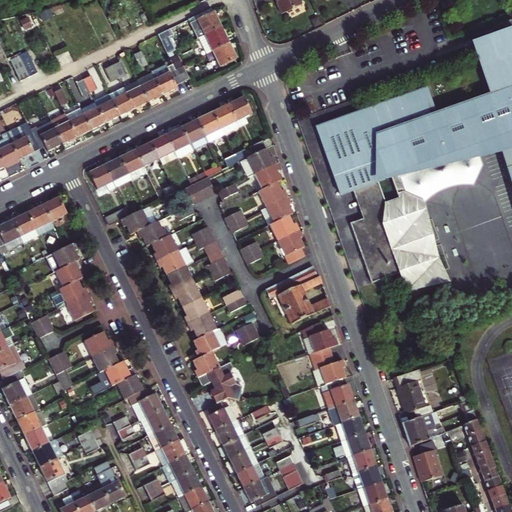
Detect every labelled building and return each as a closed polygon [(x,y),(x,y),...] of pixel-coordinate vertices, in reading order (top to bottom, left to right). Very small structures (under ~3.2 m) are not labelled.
[(270,0),(272,1),(273,5),(273,6),(278,16),(296,7),(292,0),(270,0)] [(117,6),(110,9),(121,31),(128,27),(117,6)] [(196,21),(204,37),(220,29),(216,21),(212,13),(196,21)] [(41,18),(44,25),(53,21),(50,14),(41,18)] [(311,14),(304,18),(307,26),(315,22),(311,14)] [(27,21),(19,25),(25,36),(32,32),(27,21)] [(204,37),(198,40),(206,55),(212,53),(228,45),(223,36),(220,29),(204,37)] [(437,114),(428,89),(316,129),(340,195),(358,189),(369,220),(364,222),(363,219),(350,224),(372,284),(404,272),(411,292),(445,279),(431,242),(433,241),(421,206),(418,199),(407,203),(397,175),(410,170),(411,175),(426,169),(424,165),(431,162),(433,167),(465,155),(462,146),(473,142),(483,138),(505,141),(505,143),(501,144),(504,153),(511,175),(511,36),(474,50),(490,94),(437,114)] [(174,51),(167,38),(159,42),(166,56),(174,51)] [(219,67),(235,59),(231,52),(228,45),(212,53),(219,67)] [(37,74),(27,53),(18,57),(28,78),(37,74)] [(140,69),(147,65),(140,53),(134,56),(140,69)] [(20,82),(28,78),(18,57),(10,61),(20,82)] [(174,71),(182,67),(183,67),(180,61),(171,65),(174,71)] [(118,63),(111,67),(117,80),(124,77),(118,63)] [(176,89),(175,87),(181,84),(174,71),(171,65),(167,68),(166,66),(150,73),(151,75),(161,96),(172,91),(176,89)] [(111,83),(117,80),(111,67),(105,70),(111,83)] [(181,84),(189,80),(182,67),(174,71),(181,84)] [(151,75),(136,82),(146,103),(154,99),(161,96),(151,75)] [(96,90),(90,77),(83,80),(89,94),(96,90)] [(75,84),(82,97),(89,94),(83,80),(75,84)] [(122,89),(132,110),(139,107),(146,103),(136,82),(122,89)] [(107,96),(117,117),(125,113),(132,110),(122,89),(107,96)] [(61,90),(53,94),(59,108),(67,104),(61,90)] [(93,103),(103,124),(111,120),(117,117),(107,96),(93,103)] [(236,103),(227,107),(238,129),(247,124),(244,118),(251,115),(243,99),(236,103)] [(93,103),(78,110),(89,131),(96,127),(103,124),(93,103)] [(213,114),(224,136),(238,129),(227,107),(219,111),(213,114)] [(67,123),(74,138),(81,135),(89,131),(78,110),(78,109),(64,116),(64,117),(67,123)] [(198,121),(208,143),(224,136),(213,114),(205,118),(198,121)] [(45,147),(47,151),(50,150),(61,145),(53,130),(50,123),(48,117),(34,124),(33,123),(26,126),(38,150),(45,147)] [(50,123),(53,130),(67,123),(64,117),(50,123)] [(182,129),(193,151),(208,143),(198,121),(189,125),(182,129)] [(53,130),(61,145),(68,141),(74,138),(67,123),(53,130)] [(4,135),(17,161),(28,155),(38,150),(26,126),(25,124),(4,135)] [(17,161),(4,135),(0,127),(0,140),(1,142),(0,142),(0,161),(3,167),(9,164),(17,161)] [(166,137),(177,159),(193,151),(182,129),(173,133),(166,137)] [(158,140),(151,144),(158,160),(162,167),(177,159),(166,137),(158,140)] [(407,203),(418,199),(421,206),(422,204),(426,201),(428,199),(432,197),(434,195),(437,194),(440,192),(443,191),(447,190),(451,189),(454,188),(457,187),(459,188),(462,187),(465,187),(467,188),(471,188),(481,166),(489,156),(504,153),(501,144),(505,143),(505,141),(483,138),(473,142),(462,146),(465,155),(433,167),(431,162),(424,165),(426,169),(411,175),(410,170),(397,175),(407,203)] [(247,149),(251,157),(265,150),(266,150),(262,141),(247,149)] [(143,148),(135,151),(143,167),(158,160),(151,144),(143,148)] [(271,158),(269,160),(267,156),(265,150),(251,157),(247,159),(245,160),(252,176),(274,165),(271,158)] [(120,159),(131,182),(146,174),(143,167),(135,151),(128,155),(120,159)] [(247,159),(243,151),(233,155),(237,163),(245,160),(247,159)] [(223,161),(226,169),(237,163),(233,155),(223,161)] [(113,163),(105,167),(112,182),(116,189),(131,182),(120,159),(113,163)] [(276,185),(280,183),(277,176),(275,173),(278,172),(274,165),(252,176),(260,193),(276,185)] [(89,174),(96,190),(105,186),(112,182),(105,167),(97,170),(89,174)] [(188,181),(191,186),(192,185),(200,182),(207,179),(204,174),(188,181)] [(207,179),(200,182),(207,198),(216,193),(209,177),(207,179)] [(105,186),(108,192),(116,189),(112,182),(105,186)] [(192,185),(200,202),(207,198),(200,182),(192,185)] [(235,184),(220,192),(224,200),(239,192),(235,184)] [(194,204),(200,202),(192,185),(191,186),(187,188),(194,204)] [(276,185),(260,193),(256,194),(264,210),(286,199),(282,192),(280,194),(278,190),(276,185)] [(105,186),(96,190),(99,197),(108,192),(105,186)] [(172,186),(159,192),(163,200),(175,194),(172,186)] [(358,189),(353,191),(363,219),(364,222),(369,220),(358,189)] [(51,202),(43,206),(51,222),(66,214),(58,199),(51,202)] [(286,207),(289,206),(286,199),(264,210),(257,213),(265,229),(287,218),(291,216),(288,211),(286,207)] [(26,214),(34,230),(51,222),(43,206),(34,210),(26,214)] [(195,214),(191,206),(175,214),(179,223),(195,214)] [(104,217),(109,227),(121,221),(129,217),(124,207),(104,217)] [(129,232),(131,236),(136,233),(156,223),(149,207),(129,217),(121,221),(124,228),(126,226),(129,232)] [(225,220),(229,227),(245,219),(241,212),(225,220)] [(18,218),(11,222),(19,238),(34,230),(26,214),(18,218)] [(265,229),(262,230),(266,238),(271,236),(275,243),(296,233),(293,226),(291,227),(290,224),(287,218),(265,229)] [(232,235),(249,227),(245,219),(229,227),(232,235)] [(0,253),(0,254),(22,244),(19,238),(11,222),(2,227),(0,227),(0,253)] [(34,230),(38,236),(54,228),(51,222),(34,230)] [(146,248),(151,245),(165,238),(157,223),(156,223),(136,233),(140,240),(142,238),(144,243),(146,248)] [(208,227),(193,235),(197,243),(212,235),(208,227)] [(22,244),(38,236),(34,230),(19,238),(22,244)] [(296,233),(275,243),(286,267),(302,259),(298,251),(302,250),(299,245),(297,240),(300,239),(296,233)] [(197,243),(200,250),(203,249),(207,256),(220,250),(212,235),(197,243)] [(165,238),(151,245),(153,250),(155,255),(153,256),(157,262),(177,252),(169,236),(165,238)] [(77,249),(74,243),(48,256),(45,258),(52,273),(55,271),(77,261),(79,260),(76,255),(74,251),(77,249)] [(256,243),(240,250),(243,258),(259,250),(256,243)] [(211,264),(208,266),(212,274),(228,266),(220,250),(207,256),(211,264)] [(263,259),(259,250),(243,258),(248,267),(263,259)] [(45,251),(29,258),(32,264),(48,256),(45,251)] [(160,269),(162,267),(164,272),(166,277),(185,267),(177,252),(157,262),(160,269)] [(78,268),(80,267),(77,261),(55,271),(63,287),(78,279),(82,277),(80,272),(78,268)] [(212,274),(216,281),(232,273),(228,266),(212,274)] [(192,283),(185,267),(166,277),(168,281),(170,286),(168,286),(172,294),(192,283)] [(279,296),(293,324),(315,314),(311,306),(305,292),(324,282),(321,275),(318,277),(314,268),(269,290),(273,300),(279,296)] [(63,287),(49,294),(56,309),(66,305),(88,294),(84,287),(82,288),(80,284),(78,279),(63,287)] [(175,300),(177,299),(179,302),(181,308),(200,299),(192,283),(172,294),(175,300)] [(240,289),(224,297),(228,305),(244,297),(240,289)] [(91,301),(88,294),(66,305),(74,321),(93,311),(91,307),(88,302),(91,301)] [(25,296),(19,298),(23,305),(28,302),(25,296)] [(248,304),(244,297),(228,305),(231,313),(248,304)] [(329,298),(311,306),(315,314),(332,306),(329,298)] [(187,325),(208,315),(200,299),(181,308),(183,312),(186,317),(183,318),(187,325)] [(31,304),(24,307),(26,312),(33,309),(31,304)] [(21,308),(16,311),(20,319),(25,316),(21,308)] [(238,330),(242,337),(258,329),(254,322),(259,320),(255,312),(245,317),(249,325),(238,330)] [(45,314),(38,318),(45,334),(53,330),(45,314)] [(197,339),(215,330),(208,315),(187,325),(190,332),(193,331),(195,335),(197,339)] [(45,334),(38,318),(29,322),(37,338),(45,334)] [(305,338),(310,337),(316,352),(330,347),(339,344),(337,337),(334,338),(332,334),(330,328),(325,331),(321,321),(302,329),(305,338)] [(5,327),(0,329),(0,349),(13,343),(9,336),(12,335),(8,326),(5,327)] [(198,358),(210,352),(227,344),(219,328),(215,330),(197,339),(192,342),(195,347),(197,351),(195,352),(198,358)] [(262,337),(258,329),(242,337),(246,345),(262,337)] [(102,330),(82,340),(90,356),(113,345),(109,338),(107,340),(105,335),(103,331),(102,330)] [(316,352),(310,337),(305,338),(311,354),(316,352)] [(13,343),(0,349),(0,373),(1,377),(20,368),(25,366),(13,343)] [(103,370),(118,363),(116,359),(113,353),(116,352),(113,345),(90,356),(97,372),(103,370)] [(316,352),(311,354),(314,362),(333,355),(330,347),(316,352)] [(70,366),(63,351),(55,355),(63,369),(64,369),(70,366)] [(196,369),(193,371),(196,378),(206,373),(217,367),(210,352),(198,358),(192,362),(194,366),(196,369)] [(55,355),(47,359),(57,380),(62,389),(67,386),(71,384),(64,369),(63,369),(55,355)] [(317,369),(321,367),(327,384),(344,378),(347,377),(345,371),(344,367),(347,366),(345,359),(336,362),(333,355),(314,362),(317,369)] [(129,367),(126,368),(124,364),(122,360),(118,363),(103,370),(110,384),(114,382),(132,374),(129,367)] [(213,398),(217,405),(227,400),(237,402),(240,386),(233,383),(229,374),(230,366),(228,362),(217,367),(206,373),(210,382),(212,386),(213,388),(209,390),(210,391),(209,394),(212,395),(213,398)] [(317,369),(314,370),(320,386),(322,386),(327,384),(321,367),(317,369)] [(3,394),(8,403),(25,395),(18,380),(24,377),(20,368),(1,377),(6,385),(1,388),(3,394)] [(401,402),(406,414),(411,411),(414,419),(431,412),(432,411),(429,405),(425,406),(411,371),(392,378),(401,402)] [(136,378),(134,373),(132,374),(114,382),(122,398),(127,396),(144,387),(140,380),(138,381),(136,378)] [(210,382),(206,373),(196,378),(201,387),(210,382)] [(25,395),(32,392),(24,377),(18,380),(25,395)] [(327,384),(322,386),(329,407),(354,399),(351,391),(349,385),(347,386),(344,378),(327,384)] [(57,380),(51,383),(56,392),(62,389),(57,380)] [(67,386),(62,389),(65,395),(70,392),(67,386)] [(144,387),(127,396),(128,398),(145,390),(144,387)] [(153,395),(148,397),(145,390),(128,398),(138,419),(160,409),(157,402),(153,395)] [(12,411),(16,419),(40,408),(32,392),(25,395),(8,403),(12,411)] [(64,398),(59,401),(64,409),(68,407),(64,398)] [(335,425),(359,416),(357,408),(354,399),(329,407),(335,425)] [(211,416),(209,416),(214,426),(216,432),(239,420),(231,405),(223,409),(220,404),(208,410),(211,416)] [(256,421),(269,414),(266,407),(252,414),(256,421)] [(20,427),(23,435),(41,426),(47,423),(40,408),(16,419),(20,427)] [(160,409),(138,419),(146,435),(168,424),(164,417),(160,409)] [(319,412),(318,411),(297,418),(300,427),(322,419),(319,412)] [(415,430),(424,426),(424,428),(429,426),(436,424),(431,412),(414,419),(402,423),(404,430),(407,436),(416,433),(415,430)] [(101,416),(105,425),(111,422),(107,414),(101,416)] [(359,416),(335,425),(341,442),(365,433),(362,424),(359,416)] [(123,419),(113,423),(116,430),(129,424),(126,417),(123,419)] [(246,434),(239,420),(216,432),(220,439),(223,445),(246,434)] [(477,420),(464,425),(466,431),(468,436),(481,431),(477,420)] [(121,439),(134,433),(129,424),(116,430),(121,439)] [(146,435),(154,451),(175,440),(172,433),(168,424),(146,435)] [(27,442),(31,450),(49,441),(41,426),(23,435),(27,442)] [(416,433),(407,436),(409,442),(411,447),(433,438),(432,434),(427,435),(424,428),(424,426),(415,430),(416,433)] [(90,429),(77,435),(81,444),(94,438),(90,429)] [(277,429),(263,436),(266,443),(280,436),(277,429)] [(453,430),(449,432),(452,441),(458,439),(454,429),(453,430)] [(485,441),(481,431),(468,436),(470,441),(472,446),(485,441)] [(341,442),(346,457),(370,448),(368,441),(365,433),(341,442)] [(254,449),(246,434),(223,445),(227,453),(230,460),(241,455),(254,449)] [(270,450),(283,443),(280,436),(266,443),(270,450)] [(98,447),(94,438),(81,444),(85,453),(98,447)] [(56,456),(61,454),(54,439),(49,441),(56,456)] [(154,451),(161,465),(183,455),(179,448),(175,440),(154,451)] [(35,457),(38,465),(56,456),(49,441),(31,450),(35,457)] [(485,441),(472,446),(473,451),(475,455),(488,450),(485,441)] [(128,454),(132,461),(144,455),(141,448),(128,454)] [(370,448),(346,457),(352,474),(376,465),(373,457),(370,448)] [(241,455),(230,460),(234,467),(237,474),(261,463),(254,449),(241,455)] [(478,464),(492,459),(488,450),(475,455),(477,460),(478,464)] [(433,451),(414,458),(419,472),(423,484),(443,477),(433,451)] [(464,452),(458,455),(460,461),(467,458),(464,452)] [(135,467),(147,461),(144,455),(132,461),(135,467)] [(169,480),(190,470),(187,463),(183,455),(161,465),(169,480)] [(50,488),(63,482),(68,480),(56,456),(38,465),(44,477),(50,488)] [(291,457),(277,464),(281,471),(294,465),(291,457)] [(482,473),(495,468),(492,459),(478,464),(480,470),(482,473)] [(92,468),(99,482),(102,488),(109,504),(115,501),(123,497),(106,461),(92,468)] [(244,489),(268,477),(261,463),(237,474),(241,482),(244,489)] [(291,491),(304,485),(294,465),(281,471),(291,491)] [(357,489),(381,481),(379,473),(376,465),(352,474),(357,489)] [(469,468),(463,470),(466,479),(472,476),(469,468)] [(495,468),(482,473),(484,478),(485,482),(498,477),(495,468)] [(176,496),(198,486),(194,479),(190,470),(169,480),(176,496)] [(340,470),(325,476),(328,483),(343,477),(340,470)] [(472,476),(466,479),(470,488),(475,485),(472,476)] [(256,508),(279,497),(268,477),(244,489),(248,497),(251,502),(253,501),(256,508)] [(498,477),(485,482),(487,487),(488,491),(502,486),(498,477)] [(156,478),(143,484),(146,491),(159,485),(156,478)] [(7,491),(2,481),(0,482),(0,510),(11,506),(7,497),(9,496),(7,491)] [(357,489),(363,505),(387,497),(384,489),(381,481),(357,489)] [(66,488),(63,482),(50,488),(53,495),(66,488)] [(84,490),(94,511),(102,507),(109,504),(99,482),(84,490)] [(150,498),(163,492),(159,485),(146,491),(150,498)] [(475,485),(470,488),(473,496),(479,494),(475,485)] [(198,486),(176,496),(184,511),(186,511),(206,503),(202,495),(198,486)] [(492,500),(505,495),(502,486),(488,491),(491,497),(492,500)] [(73,502),(78,511),(92,511),(94,511),(84,490),(71,497),(73,502)] [(437,511),(432,493),(426,495),(431,511),(437,511)] [(479,494),(473,496),(477,506),(483,503),(479,494)] [(505,495),(492,500),(494,506),(496,510),(509,505),(505,495)] [(71,497),(60,502),(62,508),(73,502),(71,497)] [(309,511),(329,511),(334,510),(328,497),(320,501),(322,506),(309,511)] [(365,511),(391,511),(389,505),(387,497),(363,505),(365,511)] [(58,510),(59,511),(78,511),(73,502),(62,508),(58,510)] [(206,503),(186,511),(210,511),(210,510),(206,503)] [(485,511),(483,503),(477,506),(479,510),(479,511),(485,511)]
